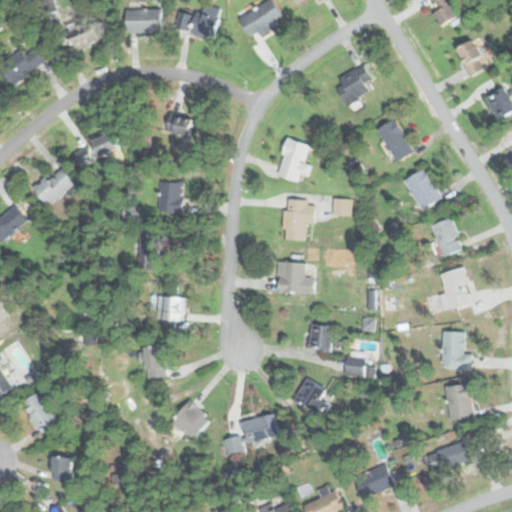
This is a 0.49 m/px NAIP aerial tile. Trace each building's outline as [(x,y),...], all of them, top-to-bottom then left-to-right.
[(285,18),(273,0),(268,0),(243,17),(256,37),(285,18)] [(463,13),(454,0),(426,0),(444,26),(463,13)] [(179,11),(176,31),(215,38),(221,8),(204,4),(202,16),(179,11)] [(162,32),(162,9),(127,9),(127,32),(162,32)] [(67,31),(77,51),(99,40),(89,20),(67,31)] [(489,66),(475,39),(457,48),(471,76),(489,66)] [(26,54),(23,49),(0,66),(14,85),(48,60),(37,46),(26,54)] [(371,91),(366,83),(373,79),(364,65),(335,83),(348,105),(371,91)] [(504,121),(511,116),(511,98),(504,85),(488,96),(504,121)] [(189,136),(194,119),(172,112),(167,130),(189,136)] [(398,162),(415,151),(395,119),(377,130),(398,162)] [(120,148),(113,132),(93,142),(100,158),(120,148)] [(305,162),(311,145),(290,138),(277,174),(299,181),(302,173),(309,176),(313,164),(305,162)] [(96,160),(89,146),(77,153),(85,166),(96,160)] [(46,176),(34,188),(51,206),(77,182),(64,168),(50,181),(46,176)] [(425,210),(443,197),(424,168),(405,181),(425,210)] [(160,213),(185,213),(185,182),(160,182),(160,213)] [(288,199),(286,239),(307,240),(307,223),(316,223),(317,201),(288,199)] [(0,216),(0,238),(4,243),(30,218),(15,202),(0,216)] [(445,256),(465,247),(451,217),(432,226),(445,256)] [(140,232),(140,266),(159,266),(159,232),(140,232)] [(281,293),(305,294),(307,263),(283,262),(281,293)] [(441,274),(453,309),(474,302),(462,267),(441,274)] [(183,321),(183,298),(165,298),(165,321),(183,321)] [(332,352),(335,326),(314,324),(311,349),(332,352)] [(472,370),(473,354),(465,353),(466,332),(444,331),(442,369),(472,370)] [(148,379),(168,377),(165,346),(146,347),(148,379)] [(369,355),(351,351),(347,374),(375,379),(377,368),(367,365),(369,355)] [(0,395),(12,389),(0,366),(0,395)] [(328,391),(309,379),(296,400),(322,416),(329,406),(322,401),(328,391)] [(452,421),(475,418),(470,384),(447,388),(452,421)] [(60,423),(40,393),(22,404),(42,434),(60,423)] [(213,418),(190,401),(173,425),(196,441),(213,418)] [(244,444),(280,436),(275,415),(241,422),(244,436),(227,439),(230,455),(246,452),(244,444)] [(429,452),(435,472),(476,459),(470,440),(429,452)] [(76,459),(55,457),(53,480),(74,482),(76,459)] [(364,498),(396,486),(388,464),(356,476),(364,498)] [(307,503),(311,511),(342,511),(345,511),(336,491),(307,503)] [(295,511),(291,503),(269,511),(295,511)]
